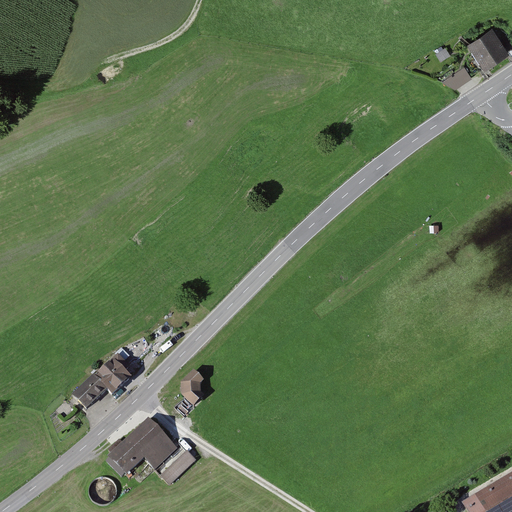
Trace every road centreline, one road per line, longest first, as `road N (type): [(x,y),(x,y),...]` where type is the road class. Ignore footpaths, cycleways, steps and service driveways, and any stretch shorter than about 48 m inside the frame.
road 1 (secondary): [(511,74),(347,192),(142,395),(1,511)]
road 2 (track): [(0,80),(148,49),(181,34),(201,0)]
road 3 (track): [(312,511),(178,429),(142,395)]
